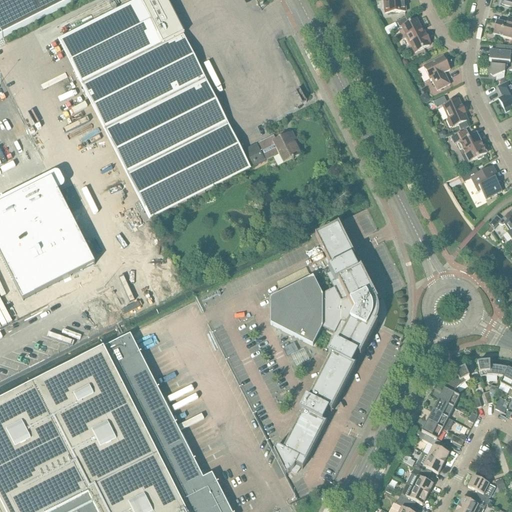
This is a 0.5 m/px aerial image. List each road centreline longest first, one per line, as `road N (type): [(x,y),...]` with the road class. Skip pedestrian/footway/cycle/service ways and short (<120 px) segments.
road 1 (tertiary): [(298,0),(426,253)]
road 2 (tertiary): [(343,511),(418,369)]
road 3 (residential): [(511,166),(479,102),(469,50)]
road 4 (residential): [(440,511),(483,426),(511,430)]
